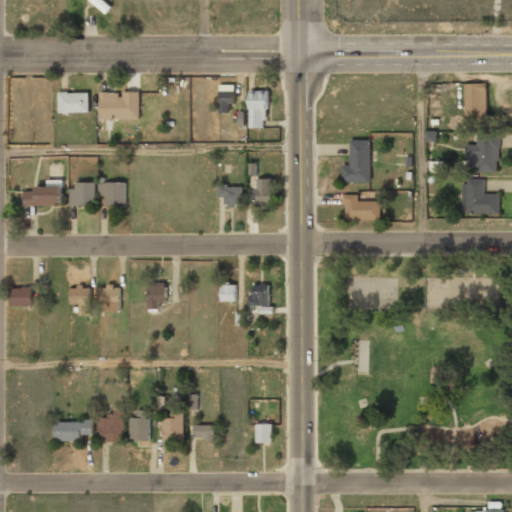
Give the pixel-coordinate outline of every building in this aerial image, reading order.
[(90,0),(106,11),(111,4),(105,0),(90,0)] [(465,82),(465,119),(487,119),(487,82),(465,82)] [(267,90),(249,90),(249,128),(267,128),(267,90)] [(233,91),(219,91),(219,113),(233,113),(233,91)] [(139,120),(139,92),(100,92),(100,120),(139,120)] [(59,93),(59,113),(89,113),(89,93),(59,93)] [(499,171),(499,134),(476,134),(476,144),(467,144),(467,171),(499,171)] [(370,183),(370,140),(350,139),(350,165),(342,165),(342,182),(370,183)] [(256,179),(256,205),(273,205),(273,179),(256,179)] [(499,194),(484,194),(484,180),(466,180),(466,214),(499,214),(499,194)] [(99,183),(99,197),(105,197),(105,206),(125,206),(125,183),(99,183)] [(95,206),(95,184),(70,184),(70,206),(95,206)] [(243,186),(217,186),(217,198),(224,198),(224,207),(243,207),(243,186)] [(62,188),(24,188),(24,206),(62,206),(62,188)] [(380,219),(381,202),(358,201),(358,195),(344,195),(343,219),(380,219)] [(167,303),(167,283),(148,283),(148,312),(158,312),(158,303),(167,303)] [(71,303),(81,303),(81,314),(90,314),(90,284),(71,284),(71,303)] [(100,310),(120,310),(120,285),(100,285),(100,310)] [(236,285),(220,285),(220,302),(236,302),(236,285)] [(270,285),(249,285),(249,307),(270,307),(270,285)] [(33,307),(33,288),(10,288),(10,307),(33,307)] [(442,373),(437,370),(433,377),(438,380),(442,373)] [(190,410),(198,410),(198,394),(190,394),(190,410)] [(149,441),(149,411),(131,411),(131,441),(149,441)] [(184,442),(184,411),(163,411),(163,442),(184,442)] [(123,414),(100,414),(100,442),(123,442),(123,414)] [(92,441),(92,422),(54,422),(54,441),(92,441)] [(255,443),(273,443),(273,425),(255,425),(255,443)] [(194,426),(194,441),(215,441),(215,426),(194,426)]
